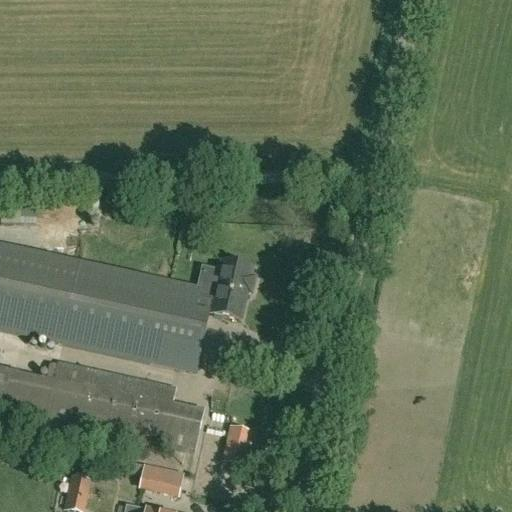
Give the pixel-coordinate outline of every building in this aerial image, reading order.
[(0,247),(0,333),(180,373),(190,375),(204,314),(211,316),(241,323),(247,295),(252,296),(255,280),(250,278),(252,270),(222,264),(220,272),(213,304),(196,300),(198,292),(0,247)] [(0,415),(163,451),(175,392),(57,367),(53,384),(0,372),(0,415)] [(226,450),(241,453),(245,435),(230,432),(226,450)] [(142,479),(139,491),(139,492),(152,495),(157,472),(144,469),(142,479)] [(66,511),(82,511),(89,484),(72,481),(65,511),(66,511)]
